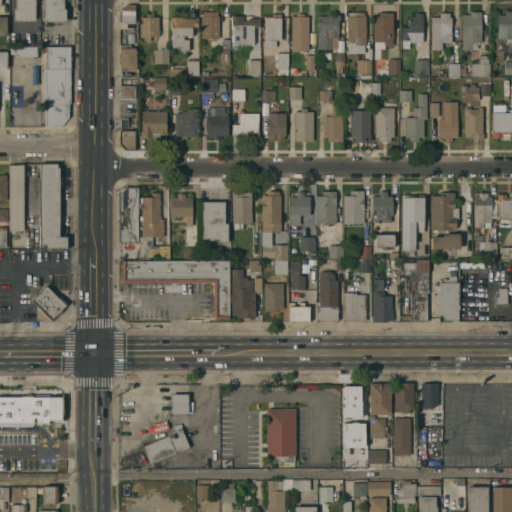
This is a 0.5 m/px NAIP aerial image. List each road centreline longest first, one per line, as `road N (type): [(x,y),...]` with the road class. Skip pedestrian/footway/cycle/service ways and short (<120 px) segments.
road 1 (residential): [(511,165),(120,168),(95,156)]
road 2 (primary): [(511,353),(223,353)]
road 3 (secondary): [(96,0),(95,156)]
road 4 (primary): [(223,353),(95,353)]
